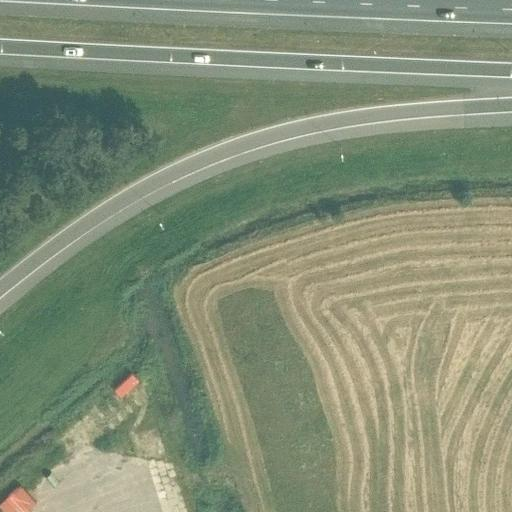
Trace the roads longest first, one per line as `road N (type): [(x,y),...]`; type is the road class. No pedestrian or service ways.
road 1 (motorway): [(0,291),(109,209),(185,167),(347,120),(511,105)]
road 2 (motorway): [(0,46),(511,70)]
